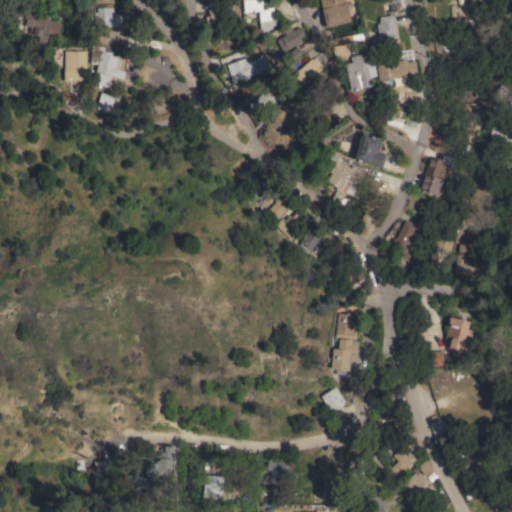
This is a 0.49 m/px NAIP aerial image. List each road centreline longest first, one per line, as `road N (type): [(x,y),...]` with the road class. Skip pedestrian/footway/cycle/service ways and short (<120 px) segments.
road 1 (residential): [(126,438),(260,448),(327,440),(363,416),(376,393),(389,327)]
road 2 (residential): [(209,40),(260,154),(369,249)]
road 3 (residential): [(408,0),(426,63),(426,102),(404,190),(369,249)]
road 4 (residential): [(246,150),(189,120),(120,134),(0,91)]
road 5 (residential): [(389,327),(461,511)]
road 6 (residential): [(294,0),(355,110),(420,128)]
road 7 (residential): [(209,129),(172,41),(133,0)]
